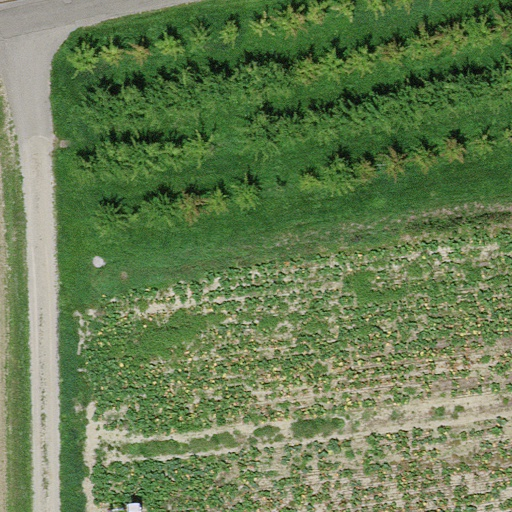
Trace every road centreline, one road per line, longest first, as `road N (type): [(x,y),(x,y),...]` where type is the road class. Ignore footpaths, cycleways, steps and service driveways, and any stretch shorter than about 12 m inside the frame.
road 1 (track): [(26,21),(42,176),(50,511)]
road 2 (unclassified): [(0,26),(136,0)]
